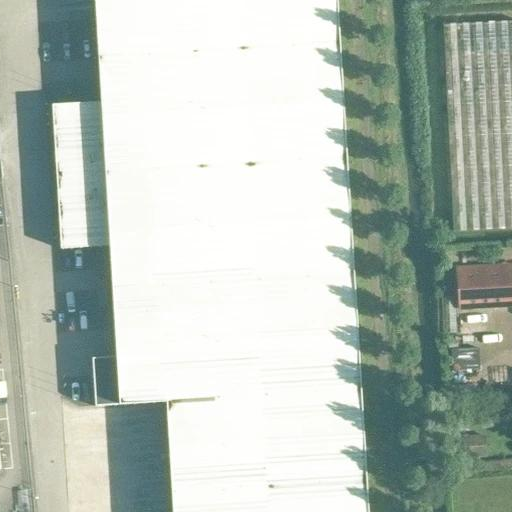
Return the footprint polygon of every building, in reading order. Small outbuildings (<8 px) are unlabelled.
[(367,511),(336,0),(94,0),(101,103),(52,106),(60,249),(109,246),(116,357),(92,359),(95,407),(166,403),(172,511),(367,511)] [(511,22),(443,26),(453,231),(511,228),(511,22)] [(511,305),(511,267),(458,270),(460,308),(511,305)] [(461,375),(484,376),(485,354),(462,353),(461,375)] [(463,458),(485,456),(484,437),(462,438),(463,458)]
